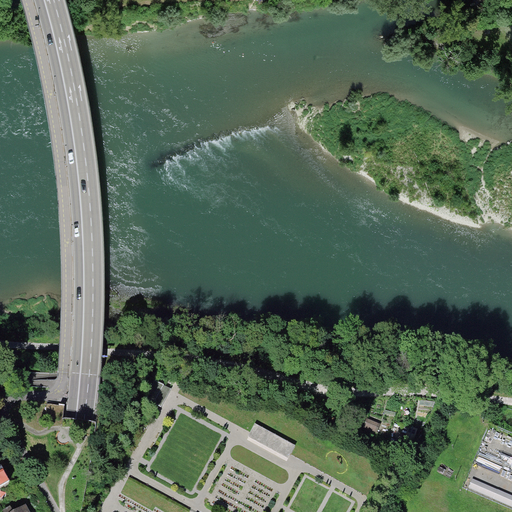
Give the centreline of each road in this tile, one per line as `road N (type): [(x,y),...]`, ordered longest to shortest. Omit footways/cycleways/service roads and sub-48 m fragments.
road 1 (track): [(0,345),(213,359),(344,393),(511,400)]
road 2 (primary): [(45,0),(70,115),(84,268),(77,420),(62,511)]
